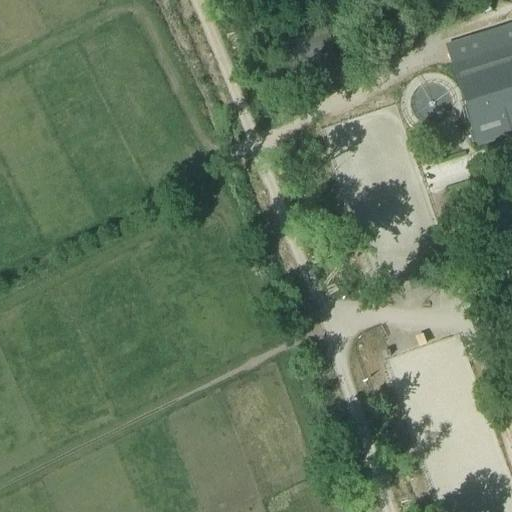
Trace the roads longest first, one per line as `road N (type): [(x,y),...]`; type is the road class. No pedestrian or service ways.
road 1 (track): [(379,511),(213,61),(181,0)]
road 2 (unknown): [(465,326),(342,319),(315,339)]
